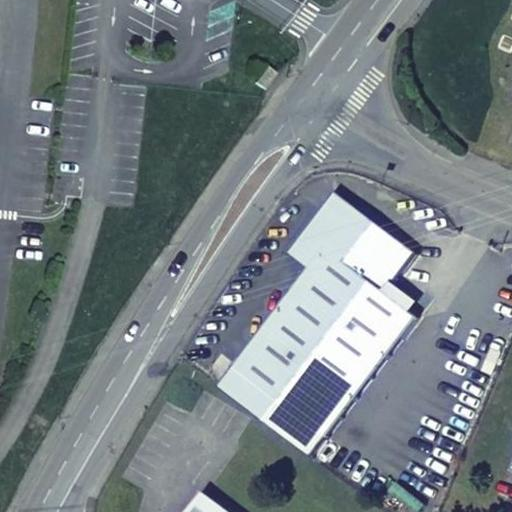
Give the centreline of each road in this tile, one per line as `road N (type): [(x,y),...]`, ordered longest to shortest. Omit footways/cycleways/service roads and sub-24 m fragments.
road 1 (tertiary): [(48,511),(173,290),(323,92)]
road 2 (unknown): [(0,316),(23,0)]
road 3 (unknown): [(480,209),(375,450)]
road 4 (residential): [(323,92),(480,209),(511,221)]
